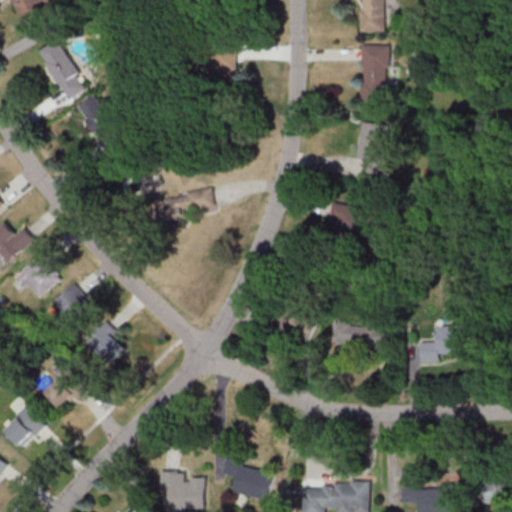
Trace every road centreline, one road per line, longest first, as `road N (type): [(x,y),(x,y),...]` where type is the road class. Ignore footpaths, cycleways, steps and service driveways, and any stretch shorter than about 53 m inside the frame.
road 1 (residential): [(59,511),(209,350),(271,226),(294,145),(301,0)]
road 2 (residential): [(209,350),(93,242),(0,108)]
road 3 (residential): [(209,350),(279,392),(334,411),(511,411)]
